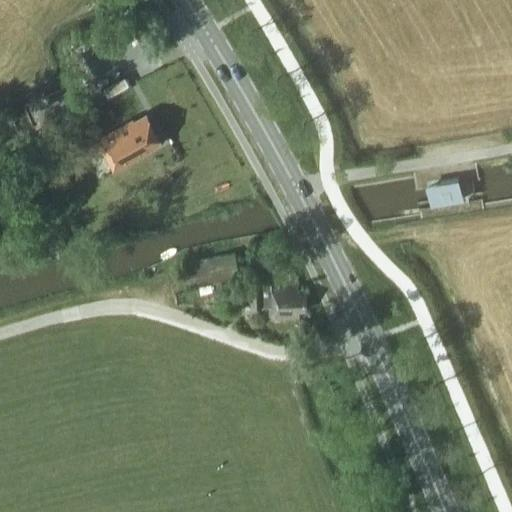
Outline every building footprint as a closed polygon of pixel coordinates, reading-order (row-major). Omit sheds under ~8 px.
[(89,82),(105,74),(91,48),(76,57),(89,82)] [(132,118),(97,137),(115,169),(150,150),(149,148),(162,141),(146,113),(133,120),(132,118)] [(460,197),(457,179),(440,181),(441,185),(428,187),(431,204),(464,198),(464,197),(460,197)] [(240,277),(234,251),(185,261),(191,287),(240,277)] [(298,291),(298,284),(250,284),(250,305),(263,305),(263,301),(269,301),(269,315),(274,318),(298,318),(298,310),(306,310),(306,291),(298,291)]
